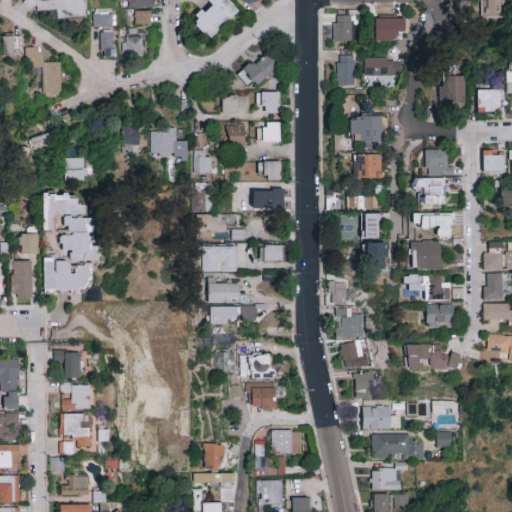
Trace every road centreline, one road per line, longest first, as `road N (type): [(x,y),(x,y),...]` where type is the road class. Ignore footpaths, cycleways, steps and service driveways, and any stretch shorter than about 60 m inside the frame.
road 1 (residential): [(310,0),(312,346),(347,511)]
road 2 (residential): [(511,133),(389,134),(436,44),(435,23),(407,0)]
road 3 (residential): [(463,349),(469,133)]
road 4 (residential): [(311,5),(283,15),(211,66),(122,90)]
road 5 (residential): [(37,511),(36,322)]
road 6 (residential): [(330,425),(258,430),(240,511)]
road 7 (residential): [(122,90),(0,7)]
